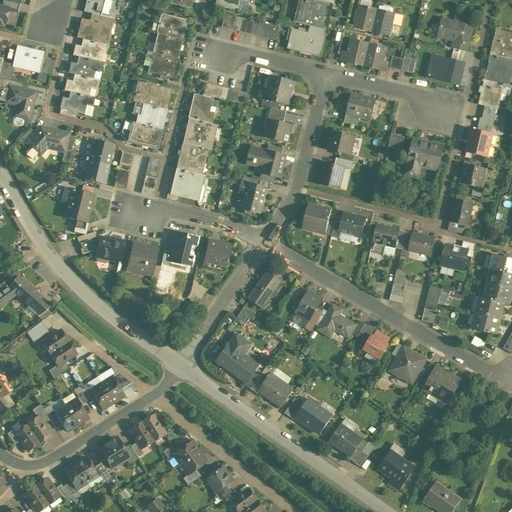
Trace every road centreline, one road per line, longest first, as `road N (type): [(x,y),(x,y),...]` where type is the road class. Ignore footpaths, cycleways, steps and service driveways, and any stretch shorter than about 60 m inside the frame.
road 1 (residential): [(264,243),(486,371),(511,373)]
road 2 (residential): [(179,364),(62,271),(0,168)]
road 3 (residential): [(388,511),(179,364)]
road 4 (residential): [(264,243),(293,200),(326,73)]
road 5 (residential): [(294,511),(153,395)]
road 6 (residential): [(153,395),(50,459),(20,464),(0,451)]
road 7 (residential): [(179,364),(264,243)]
road 8 (residential): [(135,212),(210,219),(264,243)]
